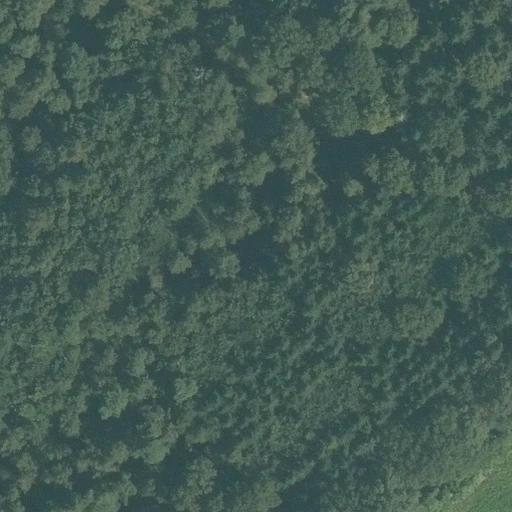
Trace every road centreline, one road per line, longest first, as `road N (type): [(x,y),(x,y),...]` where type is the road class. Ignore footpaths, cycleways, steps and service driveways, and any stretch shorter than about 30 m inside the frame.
road 1 (track): [(511,214),(138,0)]
road 2 (track): [(379,511),(511,402)]
